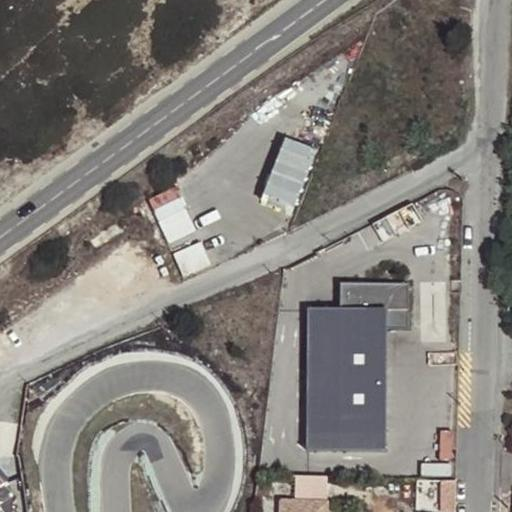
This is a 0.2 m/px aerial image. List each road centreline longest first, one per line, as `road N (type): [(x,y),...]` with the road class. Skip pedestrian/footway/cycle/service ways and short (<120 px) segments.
road 1 (residential): [(0,385),(492,142)]
road 2 (secondary): [(0,234),(317,0)]
road 3 (residential): [(492,142),(478,511)]
road 4 (residential): [(499,0),(492,142)]
